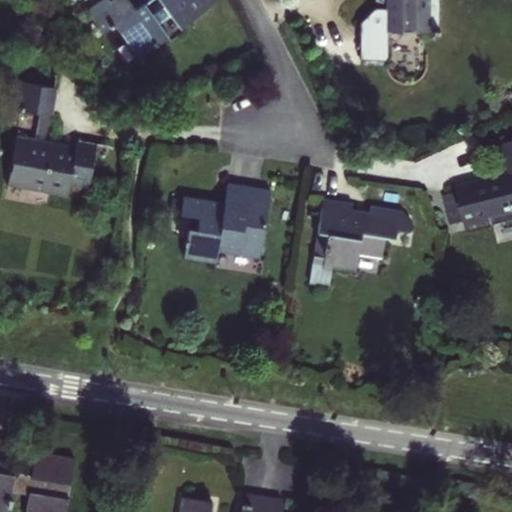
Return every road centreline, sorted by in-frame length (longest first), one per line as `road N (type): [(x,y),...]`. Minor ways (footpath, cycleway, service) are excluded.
road 1 (residential): [(0,376),(511,460)]
road 2 (residential): [(251,0),(283,62),(295,145)]
